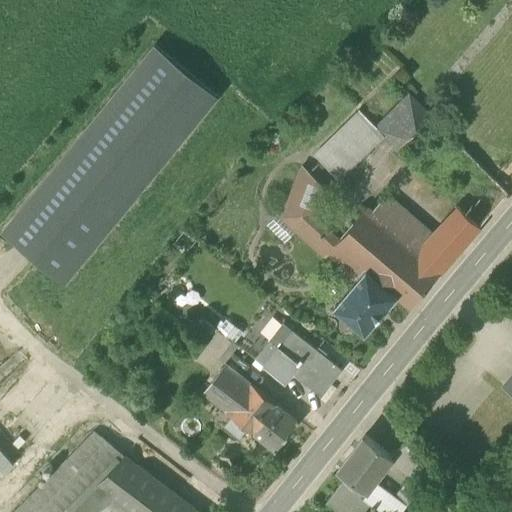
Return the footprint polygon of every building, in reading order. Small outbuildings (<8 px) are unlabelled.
[(3,231),(65,281),(217,96),(155,45),(3,231)] [(384,137),(396,149),(430,116),(410,95),(377,128),(385,136),(384,137)] [(339,181),(384,137),(385,136),(377,128),(360,111),(314,155),(339,181)] [(439,192),(457,209),(478,229),(508,194),(430,116),(396,149),(439,192)] [(301,167),(281,217),(296,231),(325,258),(328,254),(327,253),(335,244),(308,220),(311,212),(322,185),(308,172),(307,173),(301,167)] [(387,195),(371,215),(416,254),(433,235),(387,195)] [(409,308),(439,274),(416,254),(371,215),(365,209),(340,238),(335,244),(396,297),(409,308)] [(457,209),(447,220),(468,240),(478,229),(457,209)] [(340,238),(311,212),(308,220),(335,244),(340,238)] [(284,243),(296,231),(281,217),(278,214),(266,226),(284,243)] [(447,220),(433,235),(454,256),(468,240),(447,220)] [(433,235),(416,254),(439,274),(454,256),(433,235)] [(396,297),(335,244),(327,253),(328,254),(357,279),(334,307),(365,333),(396,297)] [(143,281),(135,291),(147,302),(156,292),(143,281)] [(217,329),(215,327),(205,320),(196,332),(208,341),(217,329)] [(217,329),(239,346),(244,340),(220,320),(215,327),(217,329)] [(296,377),(322,397),(342,371),(293,332),(284,325),(257,360),(265,366),(285,383),(293,374),(296,376),(296,377)] [(225,363),(232,354),(239,346),(217,329),(208,341),(195,358),(217,376),(226,364),(225,363)] [(225,363),(243,377),(250,368),(232,354),(225,363)] [(203,393),(223,410),(237,395),(246,402),(257,388),(226,364),(217,376),(203,393)] [(248,429),(276,452),(299,421),(257,388),(246,402),(237,395),(223,410),(230,415),(248,429)] [(248,429),(230,415),(219,428),(237,443),(248,429)] [(14,511),(68,511),(125,455),(94,432),(14,511)] [(338,470),(347,477),(327,504),(337,511),(366,511),(372,504),(362,496),(366,491),(368,493),(376,483),(393,461),(395,458),(394,457),(364,435),(338,470)] [(406,442),(394,457),(395,458),(393,461),(406,473),(418,460),(406,442)] [(0,475),(13,465),(0,448),(0,475)] [(102,511),(112,502),(140,466),(125,455),(68,511),(102,511)] [(410,476),(422,487),(430,477),(418,460),(406,473),(410,476)] [(199,511),(140,466),(112,502),(124,511),(199,511)] [(410,476),(394,497),(407,507),(422,487),(410,476)] [(376,506),(383,511),(402,511),(407,507),(394,497),(376,483),(368,493),(366,491),(362,496),(372,504),(373,504),(372,505),(375,507),(376,506)] [(102,511),(124,511),(112,502),(102,511)]
